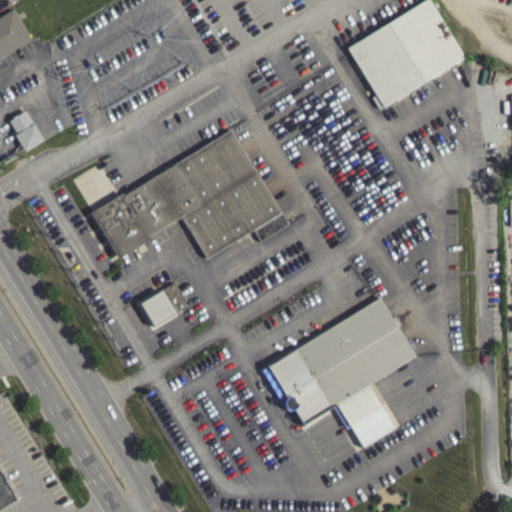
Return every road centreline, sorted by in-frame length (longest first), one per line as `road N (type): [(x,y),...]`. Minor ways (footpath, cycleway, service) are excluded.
road 1 (primary): [(171,511),(0,234)]
road 2 (primary): [(0,334),(114,511)]
